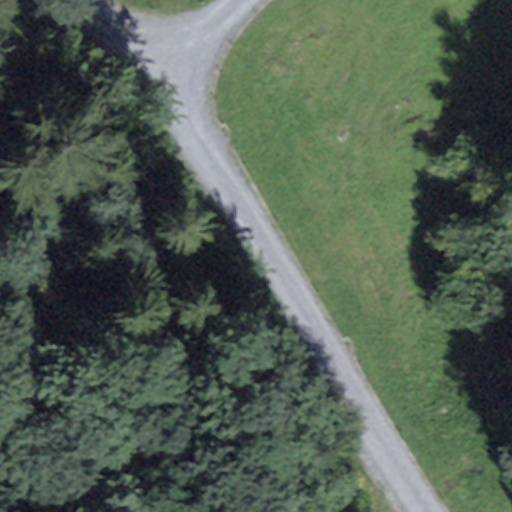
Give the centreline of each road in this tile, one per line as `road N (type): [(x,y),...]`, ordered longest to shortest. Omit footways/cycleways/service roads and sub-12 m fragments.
road 1 (unclassified): [(157,98),(238,193),(318,338),(434,511)]
road 2 (unclassified): [(251,0),(157,98)]
road 3 (unclassified): [(77,0),(157,98)]
